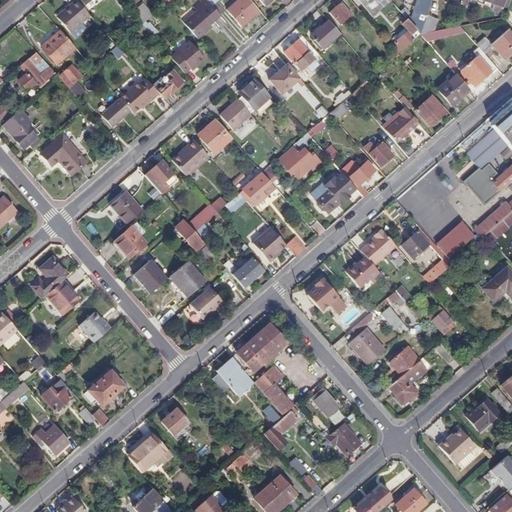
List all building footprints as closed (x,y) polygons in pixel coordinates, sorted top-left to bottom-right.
[(86,12),(76,0),(69,6),(71,8),(58,19),(71,33),(90,16),(86,12)] [(76,0),(86,12),(99,0),(76,0)] [(107,2),(104,0),(99,0),(86,12),(90,16),(91,17),(107,2)] [(185,25),(198,39),(212,27),(210,25),(220,15),(212,7),(206,0),(199,0),(192,6),(197,11),(199,13),(185,25)] [(259,11),(249,0),(239,0),(227,11),(241,27),(259,11)] [(391,2),(389,0),(358,0),(373,17),(391,2)] [(416,0),(409,21),(423,26),(426,15),(431,0),(416,0)] [(497,13),(499,11),(503,0),(478,0),(494,5),(491,11),(497,13)] [(226,10),(218,2),(212,7),(220,15),(226,10)] [(131,13),(141,24),(145,21),(152,14),(142,3),(131,13)] [(352,16),(341,3),(329,14),(340,26),(352,16)] [(71,8),(69,6),(57,17),(58,19),(71,8)] [(400,12),(405,18),(410,14),(404,8),(400,12)] [(197,11),(183,23),(185,25),(199,13),(197,11)] [(438,20),(426,15),(423,26),(420,34),(434,32),(438,20)] [(420,34),(409,22),(406,18),(400,23),(405,29),(388,44),(397,54),(420,34)] [(145,21),(141,24),(152,37),(157,31),(149,22),(147,23),(145,21)] [(338,33),(327,21),(310,35),(321,47),(338,33)] [(423,26),(409,21),(409,22),(420,34),(423,26)] [(466,33),(460,26),(459,26),(453,28),(434,32),(420,34),(427,43),(466,33)] [(75,47),(61,30),(42,47),(56,64),(75,47)] [(504,62),(511,54),(511,36),(506,31),(489,45),(504,62)] [(311,57),(316,53),(303,37),(285,53),(301,71),(314,60),(311,57)] [(115,44),(110,39),(105,43),(110,49),(115,44)] [(190,42),(170,58),(184,74),(190,69),(192,71),(205,59),(190,42)] [(435,46),(439,52),(445,47),(441,42),(435,46)] [(123,54),(116,46),(110,52),(117,59),(123,54)] [(474,87),(496,68),(477,47),(472,52),(476,57),(460,71),(474,87)] [(43,59),(37,52),(30,59),(33,62),(36,66),(43,59)] [(55,74),(50,68),(40,76),(30,64),(28,66),(24,70),(28,75),(19,82),(28,92),(37,84),(40,87),(55,74)] [(58,77),(68,88),(75,82),(82,76),(72,64),(58,77)] [(281,95),(299,80),(286,65),(268,80),(281,95)] [(157,81),(151,86),(159,94),(164,100),(183,83),(172,71),(159,82),(157,81)] [(469,92),(454,74),(436,90),(449,104),(458,97),(461,99),(469,92)] [(151,86),(145,79),(140,83),(139,82),(120,99),(131,111),(133,114),(145,104),(147,105),(159,94),(151,86)] [(240,99),(237,101),(249,114),(251,112),(252,113),(254,111),(269,99),(253,81),(237,95),(240,99)] [(372,87),(367,81),(352,94),(357,100),(372,87)] [(75,82),(68,88),(78,100),(85,94),(75,82)] [(343,102),(352,94),(348,89),(343,93),(341,92),(335,97),(341,104),(343,102)] [(50,93),(42,97),(45,103),(54,99),(50,93)] [(444,113),(430,97),(415,111),(428,127),(444,113)] [(131,111),(120,99),(102,115),(113,126),(131,111)] [(273,105),(269,99),(254,111),(259,117),(273,105)] [(15,109),(8,100),(0,107),(0,120),(1,121),(15,109)] [(232,131),(250,115),(249,114),(237,101),(220,117),(232,131)] [(406,101),(401,105),(407,113),(411,116),(415,112),(406,101)] [(334,119),(335,120),(348,108),(343,102),(341,104),(329,114),(334,119)] [(315,110),(323,119),(329,114),(321,105),(315,110)] [(511,108),(490,128),(492,131),(505,145),(506,146),(511,140),(511,108)] [(39,137),(16,112),(3,125),(25,149),(29,146),(32,149),(41,142),(38,138),(39,137)] [(397,142),(418,124),(411,116),(407,113),(390,127),(394,132),(390,135),(397,142)] [(334,119),(329,114),(323,119),(307,134),(311,139),(334,119)] [(214,155),(232,140),(215,120),(198,136),(214,155)] [(464,149),(487,129),(484,126),(461,146),(464,149)] [(511,166),(499,178),(485,163),(505,145),(492,131),(465,156),(477,170),(463,182),(484,206),(500,192),(511,181),(511,200),(507,205),(504,202),(473,231),(477,234),(481,239),(485,235),(497,225),(501,222),(511,211),(511,166)] [(299,150),(311,139),(307,134),(295,145),(299,150)] [(86,163),(63,136),(40,155),(50,167),(59,160),(72,175),(86,163)] [(235,143),(244,153),(249,148),(240,138),(235,143)] [(181,152),(171,160),(186,178),(208,158),(193,141),(186,148),(188,149),(182,154),(181,152)] [(379,167),(391,157),(380,144),(373,149),(368,144),(363,149),(379,167)] [(330,145),(323,151),(332,160),(338,154),(330,145)] [(270,167),(284,154),(279,148),(268,158),(267,157),(264,159),(270,167)] [(290,176),(292,174),(305,163),(311,169),(312,171),(320,164),(313,156),(310,158),(303,150),(301,152),(297,155),(292,150),(278,163),(290,176)] [(161,162),(144,176),(155,188),(159,193),(161,195),(177,180),(161,162)] [(257,168),(262,174),(268,169),(262,163),(257,167),(257,168)] [(305,163),(292,174),(298,181),(311,169),(305,163)] [(355,189),(363,198),(368,194),(360,185),(374,172),(366,163),(356,171),(351,166),(342,174),(355,189)] [(229,183),(233,187),(245,177),(241,172),(229,183)] [(342,174),(341,173),(335,179),(333,177),(323,186),(322,184),(310,194),(317,203),(317,206),(322,211),(324,211),(327,214),(355,189),(342,174)] [(244,191),(256,204),(257,206),(265,198),(261,194),(270,185),(261,174),(244,191)] [(155,197),(159,193),(155,188),(151,192),(155,197)] [(240,194),(251,207),(256,204),(244,191),(240,194)] [(109,206),(126,225),(141,211),(124,192),(109,206)] [(2,197),(0,199),(0,227),(16,213),(2,197)] [(237,197),(229,203),(236,210),(243,204),(237,197)] [(213,208),(217,213),(227,205),(222,200),(213,208)] [(187,224),(194,233),(203,225),(217,213),(213,208),(210,204),(187,224)] [(181,219),(171,228),(194,254),(204,245),(181,219)] [(266,222),(246,236),(266,263),(286,249),(266,222)] [(316,222),(310,228),(320,236),(325,230),(316,222)] [(501,222),(497,225),(503,232),(507,229),(501,222)] [(137,223),(132,227),(147,244),(151,240),(137,223)] [(462,224),(435,247),(445,258),(447,260),(473,237),(462,224)] [(203,225),(194,233),(201,240),(210,232),(203,225)] [(497,225),(485,235),(491,242),(503,232),(497,225)] [(147,244),(132,227),(115,242),(130,258),(147,244)] [(395,247),(380,230),(373,237),(374,238),(360,252),(365,257),(373,267),(395,247)] [(412,259),(428,245),(417,232),(401,246),(412,259)] [(451,265),(481,239),(477,234),(473,237),(447,260),(451,265)] [(295,257),(305,248),(295,236),(284,245),(295,257)] [(215,257),(205,245),(197,253),(207,264),(215,257)] [(373,267),(365,257),(346,274),(359,289),(369,280),(373,284),(382,277),(373,267)] [(61,282),(68,276),(52,258),(40,269),(48,279),(43,284),(39,280),(31,287),(41,299),(46,296),(61,282)] [(447,260),(445,258),(423,278),(429,285),(451,265),(447,260)] [(228,271),(243,289),(262,271),(251,259),(237,271),(228,261),(223,266),(228,271)] [(134,275),(150,294),(167,279),(150,260),(134,275)] [(206,283),(187,261),(169,277),(188,299),(206,283)] [(494,306),(511,290),(511,277),(505,270),(481,291),(494,306)] [(346,307),(321,279),(313,286),(315,289),(306,297),(321,313),(328,306),(337,315),(346,307)] [(79,300),(61,282),(46,296),(63,314),(79,300)] [(401,287),(395,292),(400,298),(404,302),(410,297),(401,287)] [(209,288),(189,304),(203,320),(223,304),(209,288)] [(400,298),(395,292),(387,299),(392,304),(400,298)] [(393,313),(404,304),(405,303),(404,302),(400,298),(392,304),(387,299),(384,302),(393,313)] [(392,313),(402,324),(402,323),(405,326),(409,322),(409,321),(414,316),(404,304),(393,313),(392,313)] [(369,315),(372,312),(373,311),(368,306),(364,310),(368,315),(369,315)] [(426,317),(439,331),(450,321),(438,307),(426,317)] [(394,330),(399,326),(405,332),(407,330),(402,324),(392,313),(389,309),(381,315),(394,330)] [(94,342),(110,328),(103,320),(102,320),(95,312),(79,326),(94,342)] [(13,325),(3,313),(0,315),(0,344),(18,330),(13,325)] [(368,315),(352,330),(355,333),(372,318),(371,317),(369,315),(368,315)] [(450,321),(439,331),(442,335),(454,324),(450,321)] [(253,373),(286,344),(269,325),(236,355),(253,373)] [(349,344),(366,365),(383,351),(365,330),(349,344)] [(401,377),(418,362),(407,349),(400,355),(397,352),(387,361),(389,364),(401,377)] [(440,355),(448,365),(454,359),(446,350),(440,355)] [(37,370),(46,362),(40,355),(31,363),(37,370)] [(236,395),(252,380),(231,357),(215,372),(217,374),(212,379),(222,391),(228,386),(236,395)] [(422,359),(418,362),(426,370),(430,367),(422,359)] [(419,396),(416,394),(417,393),(410,385),(426,370),(418,362),(401,377),(388,388),(403,406),(409,400),(412,402),(419,396)] [(315,377),(322,372),(314,363),(308,368),(315,377)] [(73,368),(70,364),(57,375),(64,383),(69,379),(65,375),(73,368)] [(292,408),(295,406),(275,384),(282,377),(274,367),(255,384),(284,415),(289,411),(292,408)] [(123,387),(110,372),(87,392),(100,406),(123,387)] [(511,398),(511,376),(501,386),(511,398)] [(28,389),(23,383),(9,395),(0,402),(5,409),(28,389)] [(0,402),(9,395),(0,384),(0,402)] [(71,398),(63,389),(56,395),(50,388),(41,396),(54,412),(71,398)] [(309,400),(312,403),(324,393),(325,392),(322,388),(309,400)] [(511,410),(511,405),(498,389),(491,394),(508,414),(511,410)] [(327,419),(338,408),(324,393),(312,403),(327,419)] [(480,432),(499,415),(486,400),(473,412),(472,411),(466,416),(480,432)] [(274,423),(281,418),(269,404),(263,410),(274,423)] [(300,416),(292,408),(289,411),(291,413),(269,433),(266,436),(279,450),(286,444),(280,437),(298,421),(296,419),(300,416)] [(88,426),(95,420),(91,416),(85,409),(78,415),(88,426)] [(95,420),(102,428),(109,422),(98,410),(91,416),(95,420)] [(187,424),(175,410),(160,424),(172,437),(187,424)] [(351,424),(358,418),(354,413),(347,419),(351,424)] [(325,439),(332,447),(335,444),(346,456),(359,444),(342,425),(325,439)] [(54,456),(68,444),(53,428),(45,434),(41,430),(33,437),(38,443),(41,441),(54,456)] [(439,446),(455,465),(475,447),(460,430),(453,436),(451,434),(447,438),(439,446)] [(496,448),(501,454),(511,444),(511,436),(511,435),(496,448)] [(164,451),(152,437),(127,457),(141,472),(164,451)] [(246,448),(241,452),(251,463),(266,450),(259,442),(248,451),(246,448)] [(225,444),(223,446),(226,450),(224,452),(228,456),(233,452),(225,444)] [(455,465),(460,471),(479,455),(474,449),(455,465)] [(248,462),(241,454),(225,469),(232,476),(248,462)] [(501,484),(508,491),(511,487),(511,463),(506,457),(490,471),(497,479),(499,478),(503,482),(501,484)] [(294,458),(286,464),(298,478),(306,471),(294,458)] [(302,480),(311,490),(316,485),(307,475),(302,480)] [(264,511),(274,511),(294,494),(277,476),(253,499),(264,511)] [(170,511),(151,490),(146,495),(143,493),(144,490),(141,487),(137,486),(130,493),(130,498),(132,500),(136,500),(137,503),(131,508),(134,511),(170,511)] [(377,511),(391,501),(387,496),(388,492),(384,488),(379,488),(379,487),(353,510),(354,511),(377,511)] [(418,497),(412,490),(394,506),(399,511),(398,511),(415,511),(424,504),(418,497)] [(426,491),(418,497),(424,504),(425,505),(433,499),(426,491)] [(511,511),(511,492),(490,511),(491,511),(511,511)] [(216,493),(211,497),(220,508),(226,503),(225,501),(218,493),(216,493)] [(223,511),(220,508),(211,497),(194,511),(223,511)] [(84,511),(72,498),(56,511),(84,511)]
